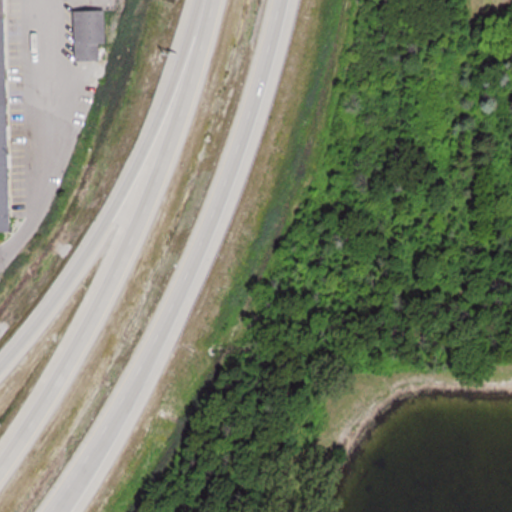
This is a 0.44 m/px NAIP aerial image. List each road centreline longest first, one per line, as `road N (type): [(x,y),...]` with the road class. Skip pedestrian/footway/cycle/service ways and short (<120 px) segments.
road 1 (motorway): [(54,511),(139,379),(189,276),(280,0)]
road 2 (motorway): [(207,0),(176,129),(118,274),(0,475)]
road 3 (motorway): [(193,0),(119,190),(0,369)]
